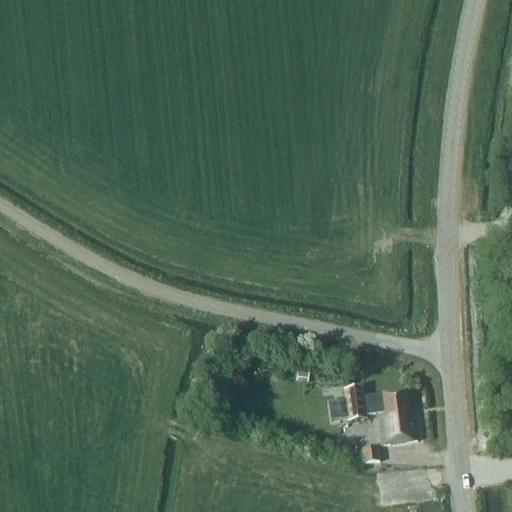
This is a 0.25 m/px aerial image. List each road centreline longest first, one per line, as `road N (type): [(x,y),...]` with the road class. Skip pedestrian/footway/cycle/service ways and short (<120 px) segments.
road 1 (unclassified): [(450,354),(158,292),(0,205)]
road 2 (tertiary): [(450,354),(449,160),(476,0)]
road 3 (tertiary): [(464,511),(450,354)]
